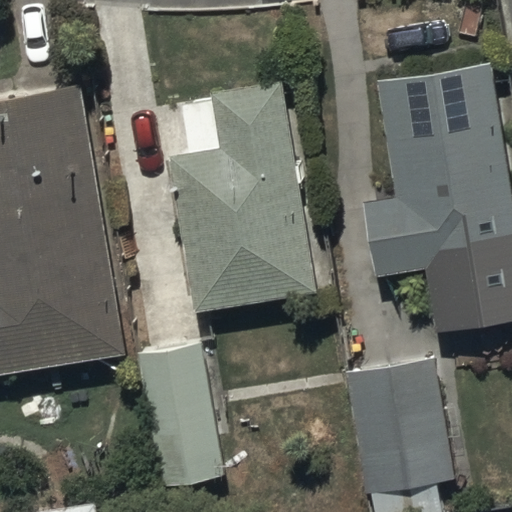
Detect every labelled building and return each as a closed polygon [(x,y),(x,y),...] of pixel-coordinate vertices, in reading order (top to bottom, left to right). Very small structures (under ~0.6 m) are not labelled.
[(511,295),(511,167),(491,41),(380,59),(399,181),(368,186),(379,258),(427,251),(436,308),(511,295)] [(313,231),(285,61),(217,72),(218,78),(184,84),(193,136),(170,140),(195,290),(305,272),(306,280),(325,277),(317,230),(313,231)] [(0,373),(131,352),(87,85),(0,99),(0,373)] [(230,474),(206,341),(146,351),(169,485),(230,474)] [(441,358),(353,372),(373,494),(461,480),(441,358)] [(97,511),(93,488),(18,500),(19,511),(97,511)]
